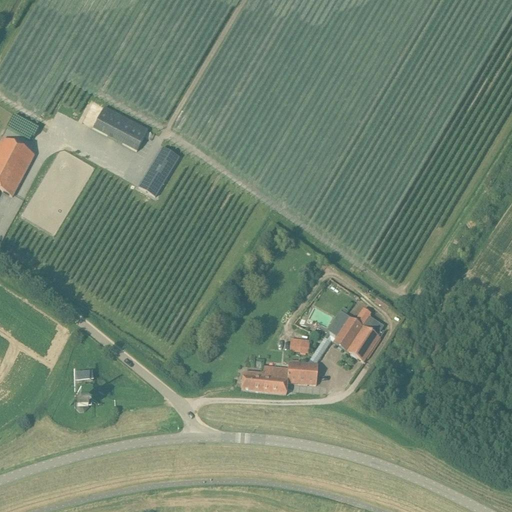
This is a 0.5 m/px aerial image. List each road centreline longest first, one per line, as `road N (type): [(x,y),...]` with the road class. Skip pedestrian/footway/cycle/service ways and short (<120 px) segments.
road 1 (tertiary): [(483,511),(377,465),(309,447),(193,438)]
road 2 (tertiary): [(193,438),(180,408),(0,264)]
road 3 (tertiary): [(193,438),(118,448),(0,483)]
